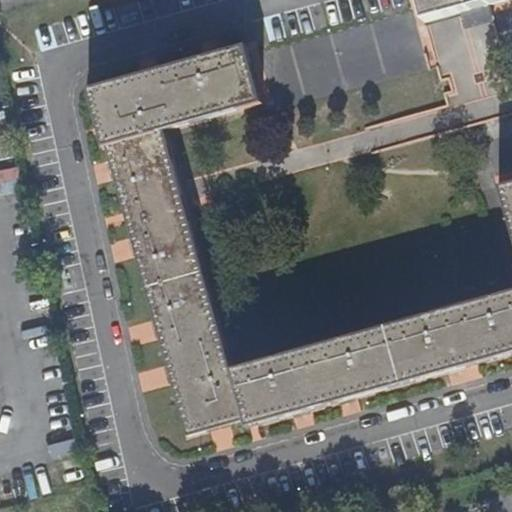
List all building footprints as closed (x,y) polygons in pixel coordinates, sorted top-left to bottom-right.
[(500,0),(415,0),(421,22),(489,3),(500,0)] [(244,44),(238,46),(251,106),(260,103),(244,44)] [(251,106),(238,46),(160,68),(173,128),(251,106)] [(187,435),(237,422),(210,300),(164,130),(173,128),(160,68),(87,89),(104,147),(107,146),(187,435)] [(511,289),(508,290),(305,348),(318,407),(511,353),(511,182),(499,186),(511,233),(511,289)] [(210,300),(237,422),(243,421),(245,428),(318,407),(305,348),(229,369),(210,300)]
